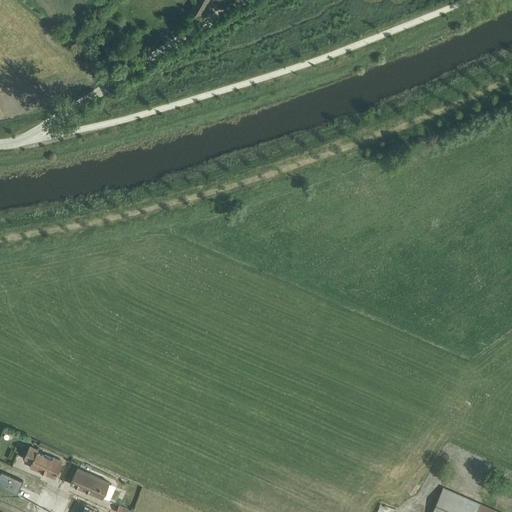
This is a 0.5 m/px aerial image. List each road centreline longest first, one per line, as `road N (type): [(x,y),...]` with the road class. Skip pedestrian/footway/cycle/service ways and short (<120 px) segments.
road 1 (unclassified): [(31,138),(251,81),(468,0)]
road 2 (unclassified): [(244,0),(31,138)]
